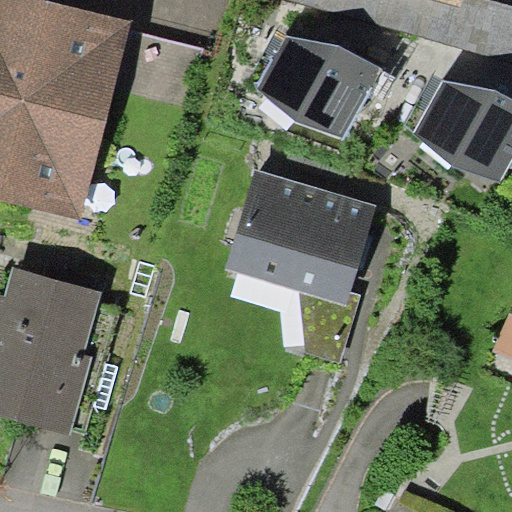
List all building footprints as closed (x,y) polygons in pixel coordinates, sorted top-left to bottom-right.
[(149,32),(26,0),(0,0),(0,205),(96,231),(149,32)] [(420,0),(450,9),(452,0),(420,0)] [(378,69),(328,42),(279,34),(251,86),(285,119),(342,136),(378,69)] [(511,148),(511,101),(482,85),(433,78),(404,129),(439,162),(496,179),(511,148)] [(372,205),(252,170),(222,271),(341,307),(372,205)] [(121,301),(16,272),(0,329),(0,433),(78,455),(121,301)] [(511,293),(488,350),(511,357),(511,293)]
